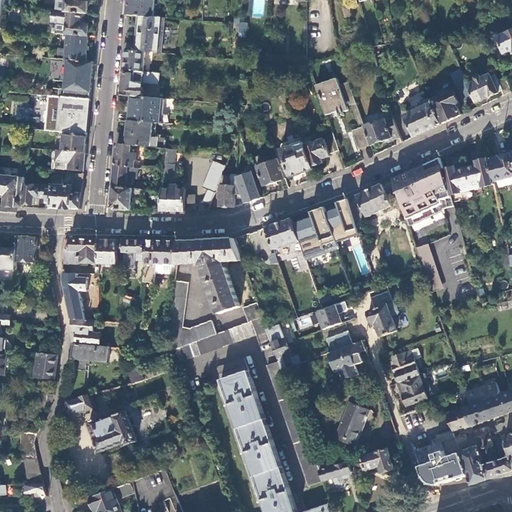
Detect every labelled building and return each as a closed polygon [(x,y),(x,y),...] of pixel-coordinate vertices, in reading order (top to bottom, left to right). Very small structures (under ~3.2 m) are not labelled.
[(58,0),(58,5),(60,5),(60,12),(85,14),(88,14),(89,0),(58,0)] [(153,0),(129,0),(129,6),(128,14),(138,15),(152,16),(153,0)] [(67,35),(89,37),(90,24),(84,24),(85,14),(60,12),(53,11),(52,22),(56,23),(55,34),(60,34),(67,35)] [(135,50),(145,50),(160,52),(164,16),(152,16),(138,15),(135,50)] [(248,23),(240,22),(239,31),(239,33),(247,34),(248,23)] [(511,30),(498,37),(505,54),(511,50),(511,30)] [(65,56),(65,60),(68,60),(86,62),(89,37),(67,35),(67,41),(66,50),(60,50),(59,56),(65,56)] [(123,69),(143,71),(145,50),(135,50),(125,49),(124,61),(123,69)] [(306,64),(306,56),(294,59),(296,67),(306,64)] [(60,89),(59,97),(75,98),(90,99),(90,92),(91,92),(92,79),(94,62),(86,62),(68,60),(65,89),(60,89)] [(157,88),(159,73),(143,71),(142,82),(153,83),(153,88),(157,88)] [(481,76),(475,78),(476,81),(468,85),(474,97),(477,103),(499,93),(499,92),(503,90),(505,95),(511,91),(511,90),(506,77),(499,81),(495,72),(482,78),(481,76)] [(131,95),(143,96),(145,83),(135,82),(136,74),(123,73),(122,86),(121,94),(131,95)] [(468,85),(464,76),(456,80),(466,100),(474,97),(468,85)] [(339,77),(317,84),(327,114),(339,110),(341,116),(346,115),(344,112),(350,110),(348,105),(353,104),(360,127),(353,130),(359,150),(371,145),(364,126),(349,80),(341,83),(339,77)] [(250,84),(251,81),(244,80),(239,104),(245,105),(250,84)] [(243,114),(249,115),(254,95),(250,84),(245,105),(244,111),(243,114)] [(451,120),(462,115),(457,104),(460,103),(455,90),(432,101),(442,124),(451,120)] [(173,99),(149,97),(143,96),(131,95),(129,120),(151,122),(166,123),(166,112),(171,112),(173,99)] [(432,101),(430,96),(424,99),(418,102),(417,106),(418,110),(405,116),(415,136),(424,132),(442,124),(432,101)] [(90,99),(75,98),(75,106),(90,107),(90,100),(90,99)] [(88,127),(90,110),(77,109),(76,120),(68,120),(67,133),(87,134),(88,127)] [(400,134),(393,117),(364,126),(371,145),(393,138),(393,140),(400,137),(399,134),(400,134)] [(151,122),(129,120),(127,145),(132,145),(149,147),(151,122)] [(321,158),(340,151),(332,127),(322,131),(324,138),(305,145),(313,166),(322,162),(321,158)] [(86,147),(87,134),(67,133),(65,133),(64,151),(86,153),(86,147)] [(242,143),(237,142),(237,157),(248,157),(242,143)] [(132,145),(127,145),(124,145),(124,144),(117,143),(116,155),(115,164),(135,166),(136,160),(137,160),(138,153),(134,153),(135,149),(132,149),(132,145)] [(305,145),(282,152),(290,177),(314,169),(313,166),(305,145)] [(186,194),(186,189),(178,188),(178,185),(171,185),(171,188),(166,188),(166,182),(171,183),(172,172),(174,172),(176,149),(167,148),(163,188),(161,211),(170,211),(185,211),(186,194)] [(85,164),(86,153),(64,151),(55,151),(53,154),(53,159),(54,160),(53,169),(84,171),(85,164)] [(488,160),(493,181),(497,180),(499,189),(511,185),(511,161),(510,154),(488,160)] [(445,207),(454,203),(441,158),(425,165),(412,171),(394,179),(397,187),(409,222),(445,207)] [(279,159),(278,159),(257,166),(264,186),(285,178),(286,178),(279,159)] [(210,205),(225,166),(212,160),(202,187),(208,189),(202,201),(210,205)] [(468,168),(473,189),(494,184),(493,181),(488,160),(482,161),(477,162),(478,165),(468,168)] [(137,166),(135,166),(115,164),(114,176),(113,186),(127,187),(127,184),(130,185),(131,177),(136,178),(137,166)] [(0,176),(0,195),(5,196),(4,207),(15,207),(24,208),(24,204),(26,184),(27,165),(19,165),(18,177),(0,176)] [(445,170),(451,192),(452,195),(473,189),(468,168),(457,171),(456,167),(445,170)] [(73,180),(72,184),(76,185),(76,181),(83,181),(84,174),(71,173),(70,180),(73,180)] [(220,206),(235,207),(236,177),(229,177),(229,185),(220,185),(220,206)] [(241,199),(261,193),(255,177),(240,182),(242,190),(239,191),(241,199)] [(386,193),(397,187),(394,179),(382,185),(386,193)] [(82,195),(83,181),(76,181),(76,185),(72,184),(72,186),(53,185),(53,190),(49,189),(48,199),(48,203),(52,203),(52,208),(66,209),(81,209),(82,195)] [(41,185),(26,184),(24,204),(34,205),(35,198),(48,199),(49,189),(49,186),(41,185)] [(386,193),(382,185),(368,191),(356,196),(349,199),(356,222),(363,219),(392,206),(386,193)] [(127,187),(113,186),(112,206),(115,209),(122,210),(140,210),(142,189),(136,188),(127,187)] [(185,211),(195,211),(195,194),(186,194),(185,211)] [(325,212),(334,236),(335,236),(335,235),(358,227),(356,222),(349,199),(338,202),(340,208),(325,212)] [(300,241),(302,247),(322,240),(322,241),(334,236),(325,212),(307,219),(305,214),(292,219),(300,241)] [(266,227),(269,236),(274,249),(300,241),(292,219),(278,223),(266,227)] [(363,219),(356,222),(358,227),(359,230),(365,228),(363,219)] [(260,229),(263,238),(269,236),(266,227),(260,229)] [(262,244),(261,239),(258,230),(251,233),(253,239),(255,246),(262,244)] [(17,249),(16,261),(37,262),(38,238),(30,237),(18,236),(17,249)] [(227,261),(242,261),(237,244),(235,238),(212,240),(200,241),(196,241),(193,241),(180,241),(177,264),(195,263),(202,263),(202,266),(219,313),(240,306),(226,264),(228,264),(227,261)] [(70,250),(67,250),(67,263),(99,264),(99,240),(86,239),(70,239),(70,250)] [(108,240),(99,240),(99,264),(118,264),(119,240),(108,240)] [(125,252),(125,268),(136,268),(136,260),(147,260),(148,252),(144,252),(146,240),(134,240),(124,240),(124,252),(125,252)] [(176,273),(177,264),(180,241),(166,241),(150,240),(148,252),(147,260),(143,285),(154,285),(154,272),(176,273)] [(0,281),(15,283),(16,261),(17,249),(12,249),(0,248),(0,281)] [(268,255),(271,264),(277,262),(275,253),(268,255)] [(434,271),(426,273),(429,280),(437,278),(434,271)] [(217,334),(212,321),(190,328),(183,327),(189,282),(175,280),(169,330),(175,350),(217,334)] [(398,305),(394,303),(388,285),(370,292),(376,310),(369,312),(373,324),(376,323),(379,330),(381,337),(398,331),(397,328),(402,326),(399,315),(400,312),(398,305)] [(126,288),(127,295),(140,300),(141,291),(135,291),(131,290),(126,288)] [(323,309),(317,311),(324,329),(343,323),(339,314),(348,310),(350,307),(347,300),(323,309)] [(262,317),(257,303),(244,307),(249,322),(262,317)] [(296,318),(299,330),(313,325),(309,314),(296,318)] [(266,329),(262,317),(249,322),(217,334),(175,350),(180,362),(266,332),(265,330),(266,329)] [(95,320),(71,318),(72,327),(72,331),(79,332),(78,339),(94,340),(94,339),(95,320)] [(284,338),(279,325),(266,329),(265,330),(266,332),(279,362),(282,369),(298,363),(301,362),(299,355),(293,357),(285,338),(284,338)] [(331,352),(353,344),(348,332),(327,339),(331,352)] [(111,337),(100,336),(100,339),(94,339),(94,340),(94,345),(99,345),(110,346),(111,337)] [(331,352),(328,353),(333,368),(338,370),(342,380),(358,374),(355,365),(359,363),(356,353),(367,350),(364,340),(353,344),(331,352)] [(109,361),(110,346),(99,345),(94,345),(76,344),(74,367),(72,388),(67,400),(87,395),(88,385),(85,385),(87,365),(90,365),(90,360),(109,361)] [(160,355),(168,352),(166,347),(158,349),(160,355)] [(419,348),(411,351),(415,360),(423,357),(419,348)] [(399,382),(420,375),(415,360),(411,351),(393,357),(395,364),(393,365),(399,382)] [(58,355),(38,353),(36,378),(55,380),(57,365),(58,355)] [(332,511),(330,504),(308,511),(305,511),(298,511),(245,359),(217,368),(267,511),(332,511)] [(285,379),(282,369),(279,362),(268,365),(309,486),(323,482),(319,471),(316,463),(300,419),(297,410),(285,379)] [(137,363),(127,366),(133,382),(142,378),(137,363)] [(302,373),(298,363),(282,369),(285,379),(302,373)] [(404,394),(407,405),(428,399),(420,377),(402,383),(406,394),(404,394)] [(511,384),(505,386),(507,392),(501,394),(496,382),(473,390),(469,379),(462,381),(465,388),(466,392),(461,393),(472,426),(485,421),(511,411),(511,384)] [(380,385),(378,380),(369,383),(371,388),(380,385)] [(461,430),(472,426),(461,393),(456,395),(444,400),(455,432),(461,430)] [(53,398),(54,395),(40,394),(40,401),(49,402),(52,402),(53,398)] [(67,400),(66,404),(71,416),(85,411),(86,412),(96,407),(91,394),(87,395),(67,400)] [(49,402),(40,401),(39,401),(38,408),(49,409),(49,402)] [(337,434),(356,442),(370,409),(350,401),(337,434)] [(311,405),(297,410),(300,419),(314,415),(311,405)] [(137,441),(126,411),(101,420),(100,417),(89,422),(100,451),(123,443),(124,446),(137,441)] [(37,434),(41,425),(28,424),(27,433),(37,434)] [(475,436),(489,432),(487,427),(473,431),(475,436)] [(35,442),(37,434),(27,433),(21,432),(21,440),(35,442)] [(511,460),(504,437),(493,441),(489,432),(475,436),(479,447),(489,479),(504,474),(511,471),(511,460)] [(230,511),(204,435),(172,444),(175,453),(162,458),(165,468),(181,508),(182,511),(203,511),(213,509),(213,511),(230,511)] [(483,481),(489,479),(479,447),(469,449),(465,435),(462,436),(456,438),(461,451),(468,475),(471,485),(483,481)] [(35,444),(35,442),(21,440),(18,455),(23,456),(37,457),(35,444)] [(394,468),(388,449),(362,457),(364,465),(366,470),(380,465),(382,472),(394,468)] [(444,449),(433,452),(435,459),(420,464),(423,475),(427,480),(431,483),(433,484),(440,484),(438,478),(445,476),(447,482),(468,475),(461,451),(446,455),(444,449)] [(40,466),(37,457),(23,456),(25,465),(40,466)] [(364,465),(362,457),(347,462),(350,469),(364,465)] [(330,458),(316,463),(319,471),(333,467),(330,458)] [(319,471),(323,482),(327,480),(336,478),(351,472),(350,469),(347,462),(333,467),(319,471)] [(42,476),(40,466),(25,465),(27,475),(42,476)] [(181,508),(165,468),(133,481),(139,511),(167,511),(164,501),(170,498),(174,510),(181,508)] [(345,479),(352,476),(351,472),(336,478),(335,478),(335,479),(335,480),(335,482),(336,483),(337,484),(338,485),(340,485),(341,485),(342,485),(343,485),(343,484),(344,483),(345,482),(345,481),(345,480),(345,479)] [(42,476),(27,475),(29,484),(44,484),(42,476)] [(445,476),(438,478),(440,484),(447,482),(445,476)] [(130,482),(89,498),(93,509),(96,508),(97,511),(122,511),(116,497),(120,496),(121,498),(135,493),(130,482)] [(44,484),(29,484),(20,484),(20,493),(46,492),(44,484)] [(413,506),(422,502),(417,488),(408,492),(413,506)]
